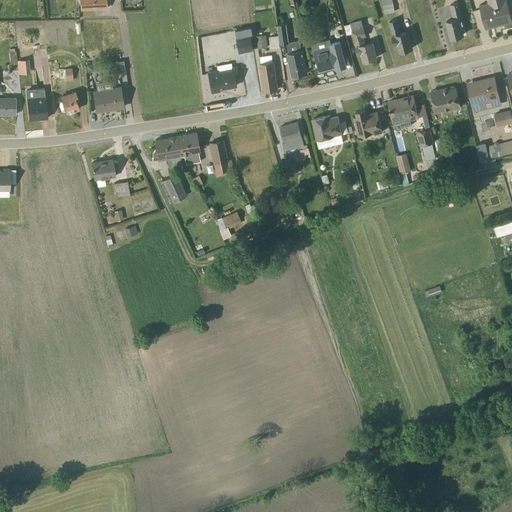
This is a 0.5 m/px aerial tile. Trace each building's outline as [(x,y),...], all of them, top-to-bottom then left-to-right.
[(78,0),(80,11),(107,9),(106,0),(78,0)] [(391,0),(380,0),(384,14),(394,12),(391,0)] [(511,22),(511,21),(506,0),(486,0),(487,3),(479,5),(485,29),(511,22)] [(446,21),(451,38),(463,35),(461,27),(463,26),(457,3),(449,5),(453,19),(446,21)] [(399,52),(412,48),(407,30),(400,32),(397,19),(388,22),(392,34),(391,35),(394,44),(397,44),(399,52)] [(363,61),(376,58),(372,42),(372,41),(365,43),(363,37),(366,37),(363,27),(361,20),(350,23),(349,24),(344,26),(346,35),(352,34),(358,54),(361,54),(363,61)] [(288,43),(286,23),(277,24),(280,44),(288,43)] [(234,32),(238,53),(253,50),(250,36),(252,35),(251,29),(234,32)] [(265,35),(256,36),(258,48),(267,47),(265,35)] [(269,37),(270,48),(279,47),(277,36),(269,37)] [(329,39),(313,43),(320,70),(336,66),(337,68),(345,66),(339,41),(330,43),(329,39)] [(287,53),(292,76),(307,73),(302,50),(287,53)] [(18,73),(29,73),(28,58),(17,59),(18,73)] [(125,71),(123,60),(115,62),(117,73),(125,71)] [(273,62),(259,63),(264,92),(277,90),(273,62)] [(52,71),(53,78),(58,78),(59,81),(72,79),(71,68),(70,68),(70,63),(62,63),(62,69),(58,69),(58,71),(52,71)] [(207,71),(211,92),(219,91),(219,89),(235,86),(234,77),(237,77),(235,66),(230,67),(231,69),(217,71),(217,69),(207,71)] [(467,83),(473,112),(501,105),(494,77),(467,83)] [(111,80),(95,82),(96,89),(93,90),(96,110),(123,107),(120,86),(112,87),(111,80)] [(442,110),(442,112),(460,108),(455,88),(453,86),(449,87),(448,89),(448,90),(447,89),(447,88),(431,91),(435,111),(442,110)] [(26,90),(29,119),(47,118),(44,88),(26,90)] [(78,100),(74,90),(60,95),(60,97),(48,101),(53,117),(78,109),(76,101),(78,100)] [(388,101),(394,128),(397,130),(401,129),(403,127),(402,125),(410,123),(410,120),(419,118),(418,116),(426,115),(424,104),(415,105),(413,96),(388,101)] [(0,97),(0,114),(15,115),(15,97),(0,97)] [(365,109),(355,112),(356,116),(353,117),(358,136),(373,133),(373,134),(382,132),(377,112),(366,114),(365,109)] [(511,121),(511,117),(510,109),(495,113),(497,125),(511,121)] [(318,148),(342,143),(341,135),(348,133),(345,121),(339,122),(337,116),(330,118),(329,115),(312,119),(318,148)] [(297,122),(280,127),(284,142),(282,143),(284,151),(293,149),(293,151),(296,150),(295,148),(301,146),(302,150),(299,150),(302,159),(310,157),(305,141),(303,142),(297,122)] [(488,122),(477,124),(479,135),(490,133),(488,122)] [(429,127),(416,130),(420,146),(422,145),(425,159),(435,157),(432,143),(433,143),(429,127)] [(185,164),(200,161),(198,152),(199,152),(195,133),(176,136),(180,157),(184,156),(185,164)] [(167,165),(181,163),(180,157),(176,136),(154,140),(158,161),(166,159),(167,165)] [(223,139),(208,142),(216,177),(229,174),(223,139)] [(434,140),(436,151),(442,150),(439,139),(434,140)] [(511,140),(499,143),(498,142),(496,142),(494,143),(493,144),(485,146),(488,158),(511,153),(511,140)] [(406,153),(396,156),(403,186),(408,184),(406,172),(410,171),(406,153)] [(112,159),(92,162),(94,180),(96,180),(97,187),(105,185),(104,178),(115,177),(112,159)] [(283,176),(296,173),(294,165),(291,165),(290,163),(288,164),(288,162),(280,164),(283,176)] [(0,171),(0,197),(8,197),(8,190),(9,190),(9,183),(15,183),(15,169),(9,169),(2,169),(2,171),(0,171)] [(417,175),(419,180),(428,177),(427,172),(417,175)] [(186,195),(176,173),(162,180),(172,202),(186,195)] [(329,182),(327,174),(321,176),(323,184),(329,182)] [(385,179),(376,182),(378,189),(387,186),(385,179)] [(129,194),(127,181),(113,183),(115,197),(116,197),(129,194)] [(153,209),(151,200),(141,203),(143,212),(153,209)] [(304,216),(299,200),(292,203),(296,218),(304,216)] [(120,210),(113,211),(116,221),(123,219),(120,210)] [(239,210),(214,220),(217,228),(218,228),(218,230),(225,227),(226,229),(244,222),(239,210)] [(511,222),(510,218),(493,224),(497,237),(505,234),(507,240),(511,238),(511,222)] [(248,223),(254,236),(261,233),(256,220),(248,223)] [(124,229),(126,237),(137,234),(134,226),(124,229)] [(104,237),(107,247),(112,246),(109,235),(104,237)] [(511,264),(503,268),(507,279),(511,277),(511,264)]
